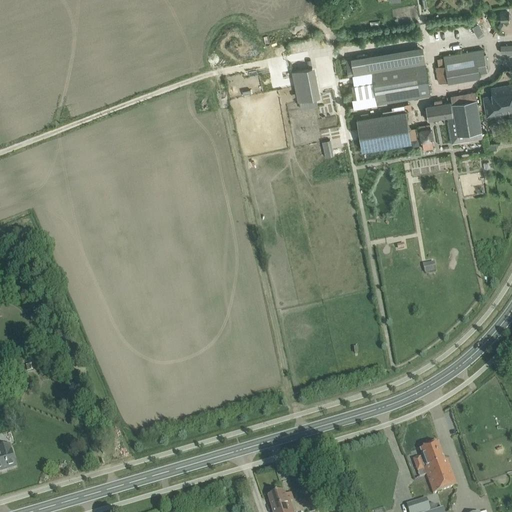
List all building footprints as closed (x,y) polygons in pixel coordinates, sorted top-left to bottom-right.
[(509,21),(509,13),(508,13),(505,13),(504,13),(500,13),(500,14),(497,16),(498,19),(500,21),(500,22),(501,22),(501,21),(504,21),(504,22),(505,22),(505,21),(509,21)] [(439,82),(483,77),(483,72),(489,71),(486,48),(439,54),(440,65),(437,65),(439,82)] [(425,64),(372,73),(374,82),(376,95),(377,104),(430,95),(425,64)] [(318,96),(322,96),(318,66),(295,69),(300,108),(319,106),(318,96)] [(376,95),(374,82),(352,85),(354,99),(376,95)] [(483,96),(486,118),(509,114),(510,119),(510,118),(511,117),(511,83),(490,87),(492,95),(483,96)] [(436,106),(426,107),(428,119),(447,116),(452,143),(467,141),(483,138),(482,132),(479,114),(477,105),(476,100),(452,104),(452,105),(450,105),(450,103),(442,105),(441,101),(435,102),(436,106)] [(411,143),(406,111),(357,119),(362,151),(411,143)] [(435,128),(422,129),(424,149),(437,148),(435,128)] [(418,138),(411,140),(412,147),(419,145),(418,138)] [(324,140),(327,156),(335,155),(332,139),(324,140)] [(0,471),(16,466),(12,454),(13,454),(11,447),(10,447),(9,443),(0,445),(0,471)] [(427,475),(450,467),(448,461),(448,460),(445,461),(438,443),(420,450),(423,457),(413,460),(418,472),(425,469),(427,475)] [(457,484),(456,485),(450,467),(427,475),(434,494),(457,485),(457,484)] [(292,511),(290,502),(287,503),(284,492),(268,496),(273,511),(292,511)] [(432,511),(429,511),(426,499),(406,505),(408,511),(444,511),(443,509),(432,511)]
